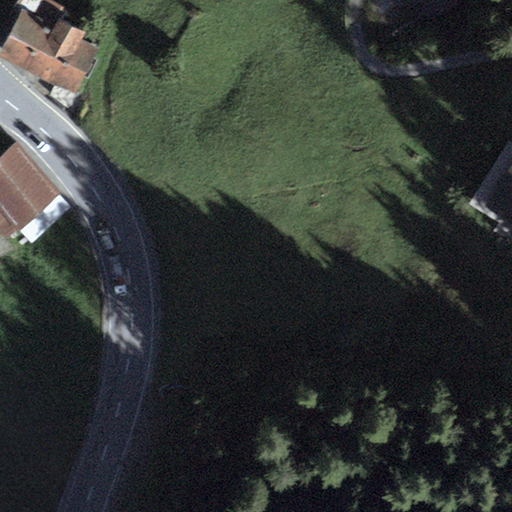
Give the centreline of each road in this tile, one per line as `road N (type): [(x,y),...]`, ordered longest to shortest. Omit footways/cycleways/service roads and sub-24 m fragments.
road 1 (primary): [(84,511),(127,364),(129,279),(116,231),(90,184),(49,136),(0,97)]
road 2 (track): [(511,51),(388,72),(360,51),(358,0)]
